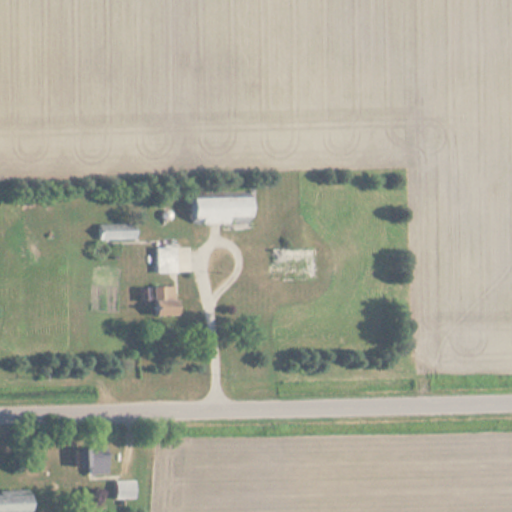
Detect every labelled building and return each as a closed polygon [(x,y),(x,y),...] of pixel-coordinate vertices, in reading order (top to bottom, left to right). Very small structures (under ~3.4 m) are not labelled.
[(249,223),(249,197),(191,197),(191,223),(249,223)] [(133,223),(97,223),(97,240),(133,240),(133,223)] [(153,272),(173,272),(173,247),(153,247),(153,272)] [(271,281),(318,281),(318,247),(271,247),(271,281)] [(174,286),(151,286),(152,315),(174,315),(174,286)] [(73,446),(73,466),(85,466),(85,474),(103,474),(103,446),(73,446)] [(130,482),(114,482),(114,497),(130,497),(130,482)] [(25,511),(26,494),(0,494),(0,511),(25,511)]
